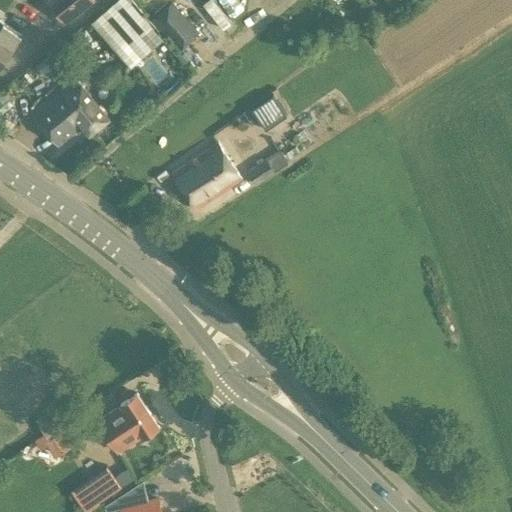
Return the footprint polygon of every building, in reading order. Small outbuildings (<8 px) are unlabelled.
[(92,0),(48,0),(47,1),(65,23),(92,0)] [(114,0),(92,20),(94,22),(115,46),(131,64),(142,56),(162,38),(163,37),(130,0),(114,0)] [(171,0),(166,0),(151,15),(181,46),(199,29),(171,0)] [(213,0),(203,0),(201,2),(221,27),(229,21),(213,0)] [(0,28),(0,65),(20,38),(2,26),(0,28)] [(74,78),(32,112),(59,145),(85,125),(90,131),(107,117),(74,78)] [(287,115),(274,93),(253,107),(267,129),(287,115)] [(218,142),(172,174),(196,209),(242,179),(218,142)] [(267,158),(247,170),(255,184),(276,172),(287,164),(279,150),(267,158)] [(159,426),(139,393),(100,418),(120,451),(159,426)] [(58,412),(38,420),(42,432),(18,441),(26,463),(71,446),(58,412)] [(107,465),(70,487),(83,508),(133,478),(125,466),(112,474),(107,465)] [(163,511),(160,497),(122,506),(123,511),(163,511)]
